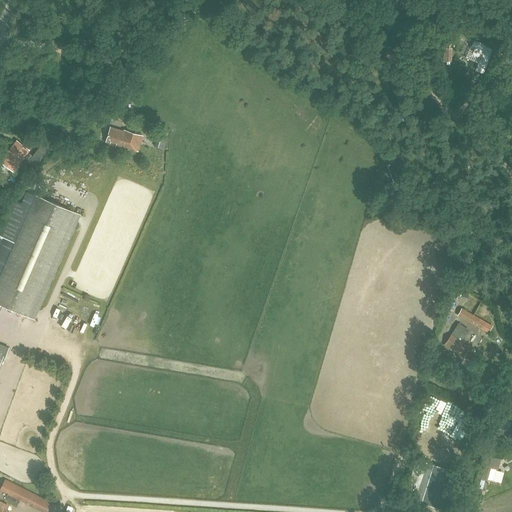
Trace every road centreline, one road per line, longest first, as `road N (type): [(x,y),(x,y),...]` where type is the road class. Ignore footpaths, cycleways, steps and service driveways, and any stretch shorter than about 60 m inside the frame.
road 1 (unknown): [(23,339),(64,344),(75,354),(78,368),(52,454),(68,477),(97,491),(358,504)]
road 2 (track): [(326,0),(511,169)]
road 3 (track): [(198,0),(162,38),(100,58),(57,43),(0,41)]
